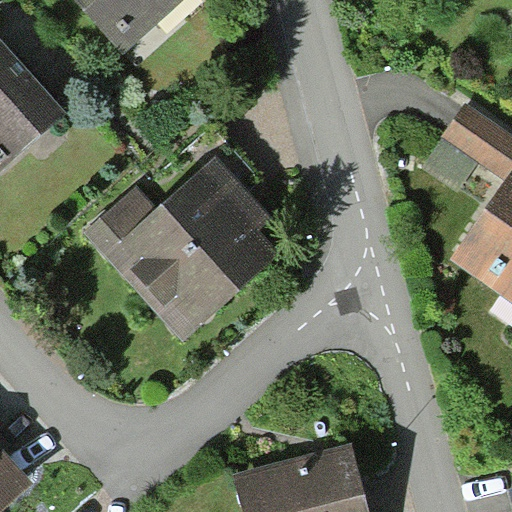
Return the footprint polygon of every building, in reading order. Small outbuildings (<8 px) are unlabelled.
[(83,0),(126,53),(192,0),(83,0)] [(7,34),(0,39),(0,181),(77,113),(7,34)] [(511,131),(469,102),(443,140),(501,179),(447,258),(511,301),(511,131)] [(170,214),(149,189),(94,236),(194,350),(289,268),(265,241),(276,231),(223,169),(170,214)] [(368,511),(352,445),(234,475),(243,511),(368,511)] [(0,511),(8,511),(35,490),(0,449),(0,511)]
